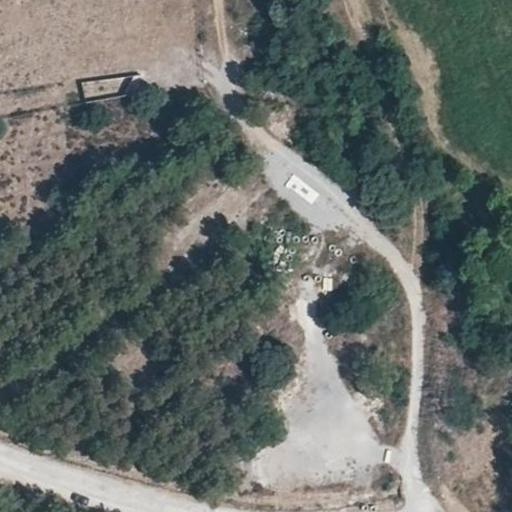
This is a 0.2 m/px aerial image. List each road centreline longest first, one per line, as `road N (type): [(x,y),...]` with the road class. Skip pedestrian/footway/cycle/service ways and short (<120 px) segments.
road 1 (track): [(214,0),(221,92),(375,232),(409,279),(419,331),(411,511)]
road 2 (residential): [(193,511),(0,460)]
